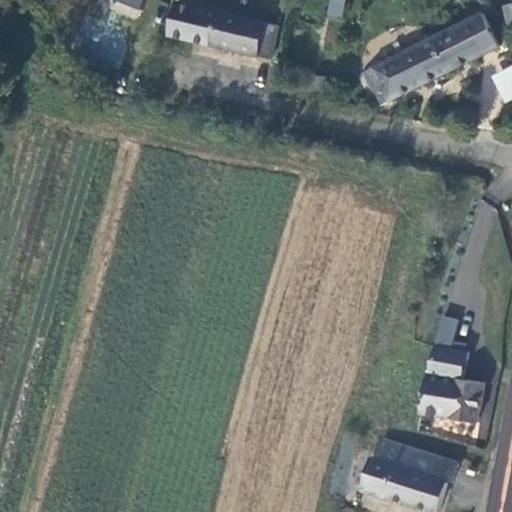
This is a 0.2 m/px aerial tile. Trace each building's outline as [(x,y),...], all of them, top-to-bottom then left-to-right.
[(109,0),(140,10),(143,0),(109,0)] [(505,25),(511,23),(511,1),(500,4),(505,25)] [(195,43),(194,46),(275,66),(280,47),(269,44),(271,29),(203,14),(200,24),(195,43)] [(178,39),(195,43),(200,24),(182,19),(178,39)] [(381,110),(496,52),(487,24),(365,75),(381,110)] [(108,35),(99,56),(118,64),(127,43),(108,35)] [(511,66),(491,73),(502,103),(511,99),(511,66)] [(465,357),(433,350),(428,371),(419,412),(479,426),(485,389),(461,384),(465,357)] [(371,495),(431,511),(438,511),(446,481),(455,484),(458,465),(431,456),(431,455),(385,441),(380,460),(371,457),(361,493),(366,495),(365,500),(370,502),(371,495)]
